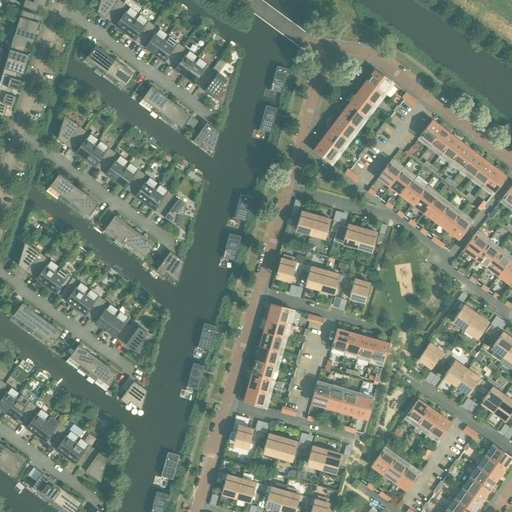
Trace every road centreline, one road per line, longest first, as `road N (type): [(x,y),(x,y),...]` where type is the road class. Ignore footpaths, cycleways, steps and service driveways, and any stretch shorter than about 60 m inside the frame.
road 1 (residential): [(288,191),(389,213),(511,317)]
road 2 (residential): [(322,49),(376,57),(511,162)]
road 3 (residential): [(18,132),(167,241)]
road 4 (residential): [(58,9),(208,114)]
road 5 (residential): [(0,273),(133,367)]
road 6 (residential): [(322,49),(288,191)]
road 7 (residential): [(259,293),(394,335)]
road 8 (residential): [(227,404),(357,440)]
road 9 (residential): [(511,449),(401,374)]
road 10 (residential): [(18,132),(58,9)]
